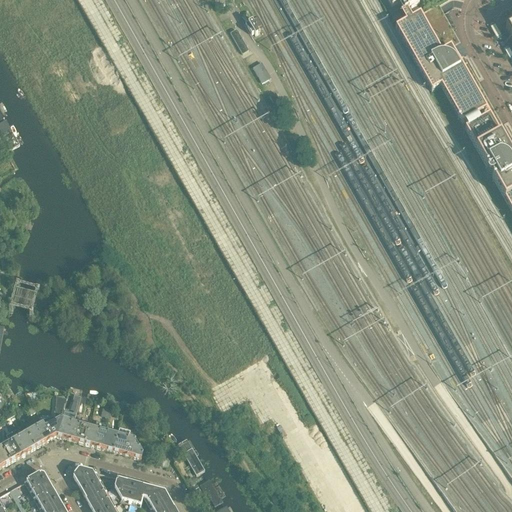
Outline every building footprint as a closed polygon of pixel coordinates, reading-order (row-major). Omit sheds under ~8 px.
[(387,0),(392,8),(398,5),(402,13),(401,14),(406,23),(396,29),(432,93),(441,88),(511,213),(511,142),(466,61),(464,58),(464,57),(468,54),(462,43),(460,44),(444,15),(439,6),(438,5),(420,15),(412,20),(407,11),(419,5),(416,0),(387,0)] [(264,32),(257,21),(244,27),(250,39),(254,36),(255,37),(259,35),(264,32)] [(231,35),(230,35),(230,36),(241,55),(242,56),(243,56),(248,53),(248,52),(237,32),(236,32),(231,35)] [(270,80),(262,65),(253,70),(261,85),(270,80)] [(279,102),(275,94),(269,98),(274,106),(279,102)] [(0,137),(7,150),(10,151),(13,149),(13,147),(3,128),(0,128),(0,127),(0,137)] [(271,300),(196,157),(182,165),(179,159),(175,161),(253,309),(271,300)] [(47,204),(33,181),(28,183),(42,206),(47,204)] [(39,223),(28,247),(34,250),(40,236),(45,226),(39,223)] [(49,421),(26,434),(36,451),(56,439),(62,418),(65,407),(67,400),(57,397),(54,404),(59,405),(56,415),(48,418),(49,421)] [(81,399),(77,413),(82,414),(86,400),(81,399)] [(32,406),(30,407),(24,411),(28,418),(36,413),(32,406)] [(77,413),(71,411),(69,420),(62,418),(56,439),(85,447),(90,429),(79,426),(74,424),(75,421),(77,413)] [(91,426),(90,429),(85,447),(113,455),(119,433),(118,433),(103,429),(103,426),(97,424),(96,427),(91,426)] [(119,433),(113,455),(131,460),(133,453),(129,451),(130,448),(126,447),(128,439),(129,439),(131,432),(120,429),(118,433),(119,433)] [(8,441),(0,445),(0,446),(10,465),(36,451),(26,434),(21,437),(18,431),(12,435),(12,433),(6,436),(8,441)] [(135,441),(129,439),(128,439),(126,447),(130,448),(129,451),(133,453),(131,460),(141,462),(143,455),(139,449),(134,447),(135,442),(135,441)] [(0,471),(10,465),(0,446),(0,471)] [(158,459),(165,460),(167,454),(160,452),(158,459)] [(158,459),(156,465),(156,467),(167,470),(169,463),(158,459)] [(198,487),(201,488),(203,486),(204,484),(194,465),(192,464),(189,466),(188,468),(198,487)] [(73,478),(82,493),(98,484),(92,474),(80,470),(79,470),(73,478)] [(27,483),(36,499),(52,490),(44,476),(41,475),(27,483)] [(191,479),(187,481),(190,488),(195,485),(196,485),(192,478),(191,479)] [(117,481),(111,480),(109,487),(116,500),(120,498),(119,497),(114,489),(117,481)] [(122,502),(129,504),(133,485),(117,481),(114,489),(119,497),(120,498),(122,502)] [(82,493),(88,504),(105,495),(98,484),(82,493)] [(141,507),(143,499),(145,488),(133,485),(129,504),(141,507)] [(146,500),(152,511),(169,502),(165,494),(164,494),(145,488),(143,499),(146,500)] [(198,489),(197,489),(191,492),(194,498),(201,494),(198,489)] [(25,511),(18,499),(20,497),(17,490),(9,494),(19,511),(25,511)] [(36,499),(42,510),(58,501),(52,490),(36,499)] [(214,511),(221,511),(222,511),(212,492),(209,492),(207,493),(206,496),(214,511)] [(88,504),(92,511),(108,511),(113,510),(105,495),(88,504)] [(42,510),(42,511),(64,511),(58,501),(42,510)] [(152,511),(175,511),(169,502),(152,511)]
